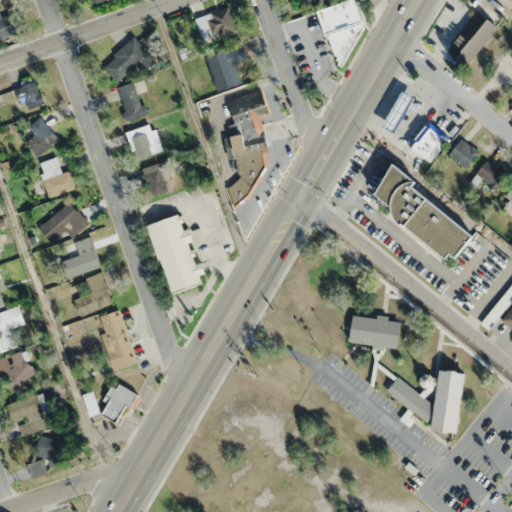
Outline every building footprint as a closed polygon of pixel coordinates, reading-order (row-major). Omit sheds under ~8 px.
[(348,0),(319,11),(337,58),(357,50),(352,37),(367,31),(355,0),(348,0)] [(440,32),(454,44),(480,13),(466,1),(440,32)] [(195,18),(203,42),(237,31),(228,7),(195,18)] [(0,38),(17,33),(11,13),(1,16),(0,12),(0,38)] [(143,72),(156,62),(135,37),(102,64),(116,81),(137,65),(143,72)] [(216,91),(244,82),(238,63),(248,60),(243,45),(206,56),(216,91)] [(511,87),(511,56),(509,54),(492,77),(510,90),(511,87)] [(29,110),(46,103),(36,80),(16,89),(22,103),(25,101),(29,110)] [(144,116),(137,82),(119,86),(126,120),(144,116)] [(242,180),(226,185),(230,199),(277,186),(257,116),(269,112),(262,89),(228,99),(234,123),(226,126),(242,180)] [(416,99),(405,92),(383,123),(394,131),(416,99)] [(36,155),(58,141),(42,116),(27,126),(34,136),(27,141),(36,155)] [(162,150),(153,123),(128,131),(138,159),(162,150)] [(429,162),(448,142),(429,124),(410,144),(429,162)] [(479,152),(461,138),(448,154),(467,168),(479,152)] [(70,171),(62,173),(57,157),(39,162),(50,197),(76,189),(70,171)] [(151,195),(168,190),(162,172),(169,170),(166,160),(143,168),(151,195)] [(496,191),(508,175),(487,160),(475,175),(496,191)] [(448,259),(452,253),(458,257),(476,234),(394,168),(370,197),(448,259)] [(89,224),(71,201),(38,226),(51,243),(67,231),(72,237),(89,224)] [(147,226),(173,293),(203,282),(200,275),(207,272),(203,261),(200,262),(187,228),(187,229),(181,213),(147,226)] [(90,235),(74,241),(79,254),(65,259),(71,275),(100,264),(90,235)] [(91,292),(76,297),(81,314),(114,303),(103,271),(86,277),(91,292)] [(0,352),(17,347),(11,328),(25,324),(18,305),(0,311),(0,352)] [(511,307),(502,323),(511,329),(511,307)] [(136,363),(121,310),(101,316),(106,334),(102,335),(113,369),(136,363)] [(400,319),(352,315),(350,344),(398,347),(400,319)] [(0,375),(2,374),(15,391),(37,373),(17,348),(0,361),(0,375)] [(465,373),(440,369),(435,405),(397,378),(387,392),(432,425),(431,430),(458,433),(465,373)] [(131,407),(138,395),(119,383),(100,411),(116,422),(128,405),(131,407)] [(83,395),(90,415),(99,412),(92,392),(83,395)] [(20,422),(23,434),(48,426),(38,394),(6,404),(13,424),(20,422)] [(63,469),(70,441),(41,433),(30,473),(44,477),(47,464),(63,469)]
